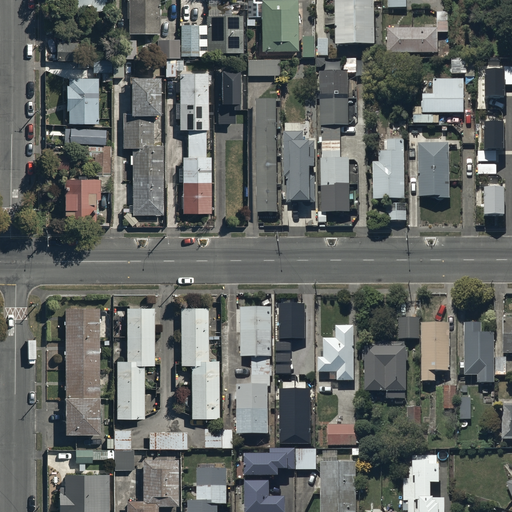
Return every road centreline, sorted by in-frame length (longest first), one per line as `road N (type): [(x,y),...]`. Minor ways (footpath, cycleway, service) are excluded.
road 1 (secondary): [(13,262),(511,260)]
road 2 (residential): [(13,0),(13,262)]
road 3 (residential): [(13,262),(13,511)]
